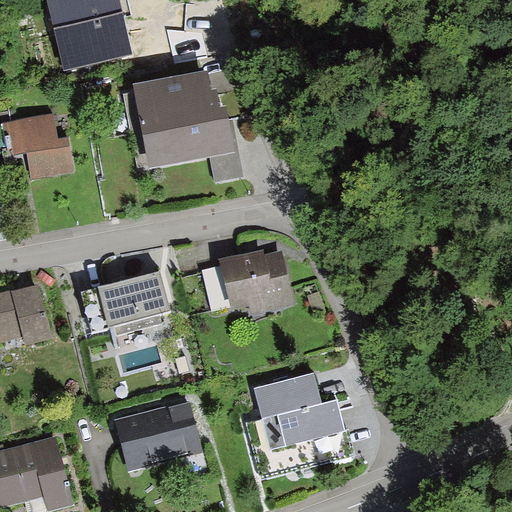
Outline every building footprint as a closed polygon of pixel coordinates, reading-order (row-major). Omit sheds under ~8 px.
[(113,0),(50,0),(58,34),(68,32),(75,60),(123,49),(116,19),(118,18),(113,0)] [(208,82),(140,94),(153,166),(233,151),(226,115),(215,117),(208,82)] [(58,114),(5,124),(16,181),(69,171),(58,114)] [(263,256),(226,265),(237,312),(291,300),(281,259),(264,263),(263,256)] [(160,279),(101,294),(110,327),(168,312),(160,279)] [(36,283),(0,291),(0,347),(49,335),(36,283)] [(313,378),(258,392),(265,419),(282,415),(290,445),(344,431),(337,405),(321,410),(313,378)] [(189,405),(112,423),(126,481),(203,463),(189,405)] [(52,438),(0,452),(0,511),(14,511),(68,497),(52,438)]
